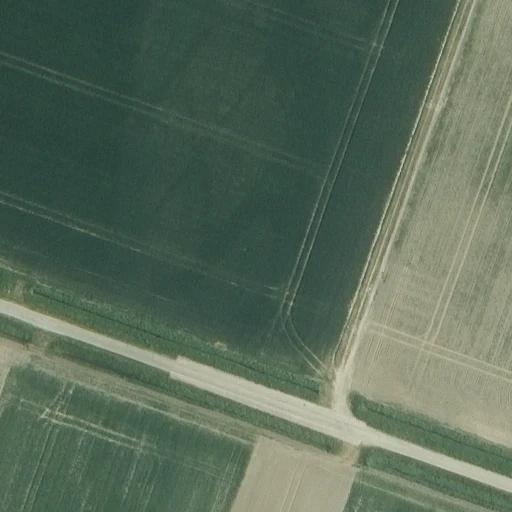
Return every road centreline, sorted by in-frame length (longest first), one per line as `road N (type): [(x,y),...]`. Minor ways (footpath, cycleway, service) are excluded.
road 1 (unclassified): [(511,490),(0,308)]
road 2 (track): [(475,0),(340,388),(345,472)]
